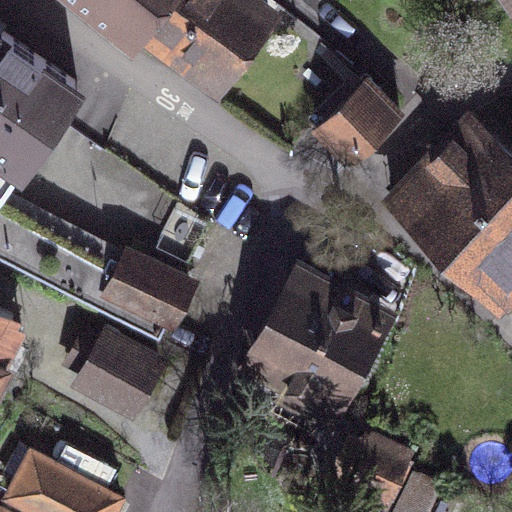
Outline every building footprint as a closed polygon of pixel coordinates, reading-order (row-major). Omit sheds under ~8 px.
[(59,0),(125,52),(137,37),(213,96),(272,21),(244,0),(59,0)] [(0,194),(64,104),(0,59),(0,194)] [(377,81),(312,129),(342,170),(408,122),(377,81)] [(511,303),(511,172),(460,120),(385,193),(503,313),(511,303)] [(402,296),(302,244),(246,352),(285,372),(275,392),(336,423),(402,296)] [(207,295),(132,256),(113,293),(188,332),(207,295)] [(0,291),(0,341),(20,302),(0,291)] [(171,369),(102,331),(73,382),(143,421),(171,369)] [(417,445),(365,422),(337,486),(389,509),(417,445)] [(109,511),(126,483),(35,435),(2,497),(30,511),(109,511)] [(425,511),(442,476),(411,461),(389,509),(387,511),(425,511)] [(30,511),(2,497),(0,499),(0,511),(30,511)]
